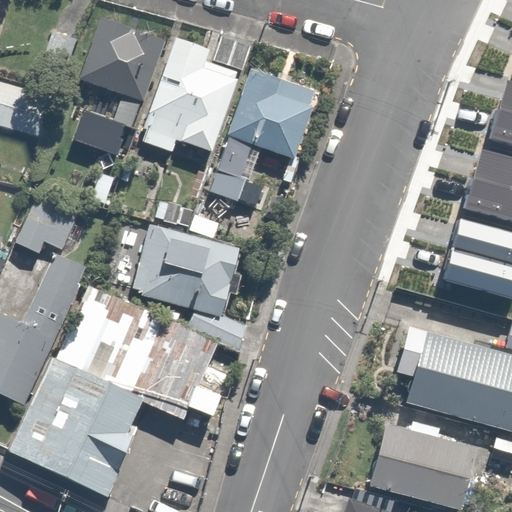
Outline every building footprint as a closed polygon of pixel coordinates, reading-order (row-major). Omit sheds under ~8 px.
[(118,94),(107,121),(118,125),(132,130),(169,32),(101,7),(74,77),(118,94)] [(67,71),(75,37),(40,29),(32,63),(53,67),(57,68),(67,71)] [(205,46),(169,32),(132,130),(130,135),(170,150),(175,136),(205,147),(234,70),(201,58),(205,46)] [(285,159),(312,87),(247,63),(198,192),(234,205),(256,148),(285,159)] [(0,128),(39,138),(49,96),(26,91),(0,84),(0,128)] [(107,121),(72,108),(60,140),(105,158),(118,125),(107,121)] [(115,177),(94,170),(83,200),(104,207),(115,177)] [(78,210),(36,192),(14,243),(38,253),(43,242),(61,249),(78,210)] [(215,339),(239,350),(248,328),(222,316),(238,250),(147,226),(131,290),(141,292),(140,297),(195,311),(187,328),(215,339)] [(0,395),(24,406),(85,268),(53,254),(22,324),(0,314),(0,395)] [(141,405),(181,421),(186,408),(209,418),(217,398),(194,389),(215,339),(187,328),(87,286),(55,363),(143,400),(141,405)] [(511,320),(509,320),(501,347),(511,350),(511,320)] [(405,376),(399,398),(508,429),(511,414),(511,355),(400,324),(387,371),(405,376)] [(55,363),(48,360),(8,454),(103,494),(141,405),(143,400),(55,363)] [(381,421),(363,482),(455,509),(473,448),(381,421)] [(388,511),(389,511),(346,494),(338,511),(388,511)]
